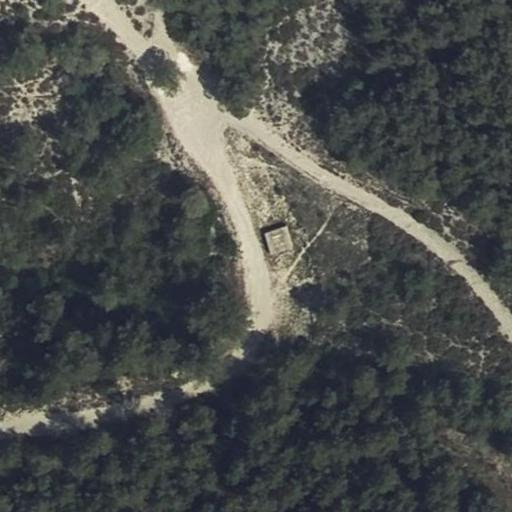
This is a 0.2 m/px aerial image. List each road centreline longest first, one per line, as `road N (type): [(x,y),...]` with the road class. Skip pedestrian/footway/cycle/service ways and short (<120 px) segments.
road 1 (track): [(177,99),(247,227),(264,301),(248,351),(196,390),(150,405),(0,429)]
road 2 (track): [(177,99),(230,107),(425,235),(511,326)]
road 3 (track): [(177,99),(100,0)]
